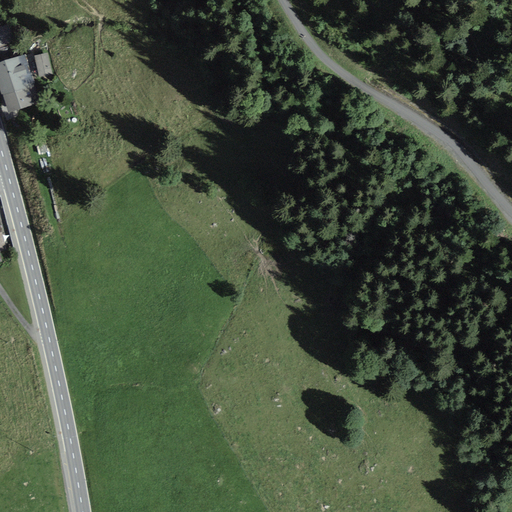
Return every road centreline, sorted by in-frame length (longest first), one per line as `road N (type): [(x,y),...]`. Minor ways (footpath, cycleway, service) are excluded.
road 1 (secondary): [(82,511),(0,144)]
road 2 (residential): [(511,211),(451,140),(314,50),(282,0)]
